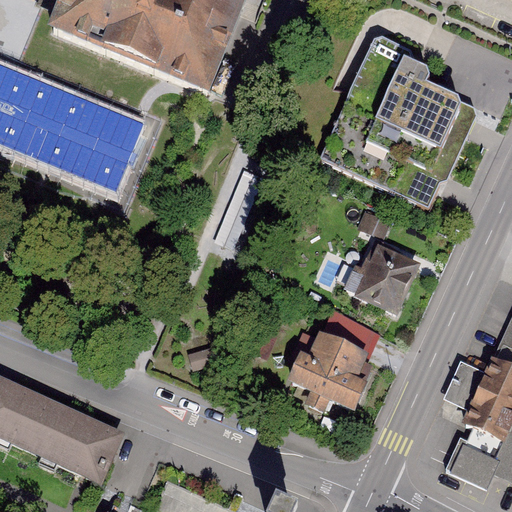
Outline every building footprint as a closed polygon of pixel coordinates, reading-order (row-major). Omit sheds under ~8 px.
[(243,12),(211,0),(58,0),(41,45),(208,106),(243,12)] [(383,43),(377,46),(321,164),(432,216),(476,124),(474,111),(428,90),(431,84),(429,76),(413,69),(417,59),(383,43)] [(421,273),(378,255),(356,307),(398,325),(421,273)] [(371,362),(314,339),(293,392),(350,415),(371,362)] [(511,376),(492,368),(462,434),(503,452),(511,433),(511,376)] [(121,440),(0,387),(0,440),(100,486),(121,440)] [(495,481),(511,488),(511,442),(499,470),(465,455),(452,482),(487,498),(495,481)]
